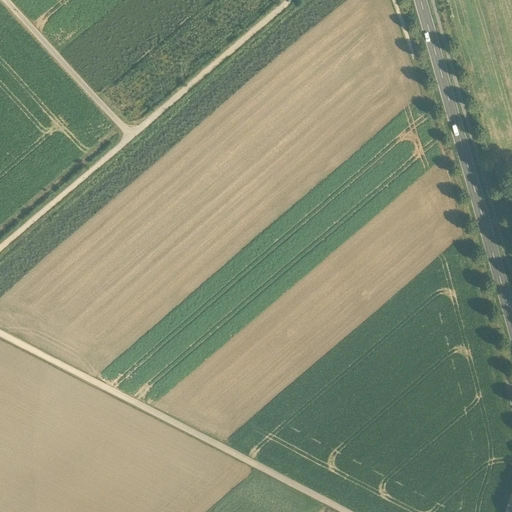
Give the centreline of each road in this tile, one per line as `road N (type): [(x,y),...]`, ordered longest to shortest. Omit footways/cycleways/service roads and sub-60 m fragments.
road 1 (track): [(394,0),(511,403)]
road 2 (track): [(342,511),(0,335)]
road 3 (track): [(0,249),(289,0)]
road 4 (secondary): [(511,327),(419,0)]
road 5 (track): [(2,0),(129,138)]
